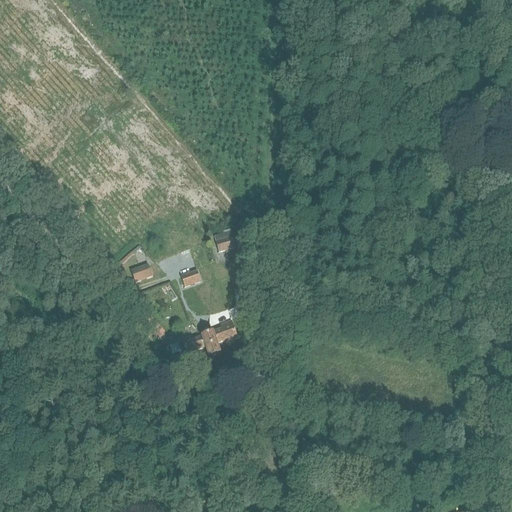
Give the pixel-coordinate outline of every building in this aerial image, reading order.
[(232,232),(214,237),(219,255),(236,250),(232,232)] [(148,266),(131,272),(135,284),(153,278),(148,266)] [(195,267),(178,272),(184,288),(201,283),(195,267)] [(158,316),(155,320),(167,329),(170,324),(158,316)] [(223,330),(213,334),(217,344),(236,337),(231,323),(221,327),(223,330)] [(220,354),(217,344),(213,334),(212,332),(210,333),(211,335),(202,338),(206,348),(210,358),(220,354)] [(206,348),(202,338),(193,341),(192,337),(182,341),(187,355),(206,348)]
